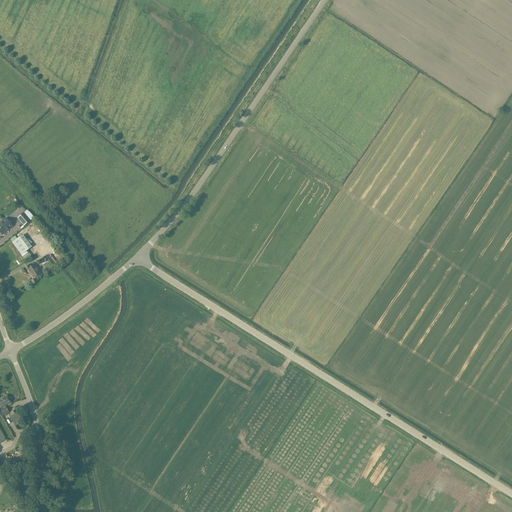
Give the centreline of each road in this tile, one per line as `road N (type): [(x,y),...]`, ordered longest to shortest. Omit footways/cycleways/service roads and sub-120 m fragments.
road 1 (unclassified): [(511,493),(136,258)]
road 2 (tertiary): [(136,258),(192,194),(324,0)]
road 3 (tertiary): [(41,511),(35,419),(9,350)]
road 4 (tertiary): [(9,350),(136,258)]
